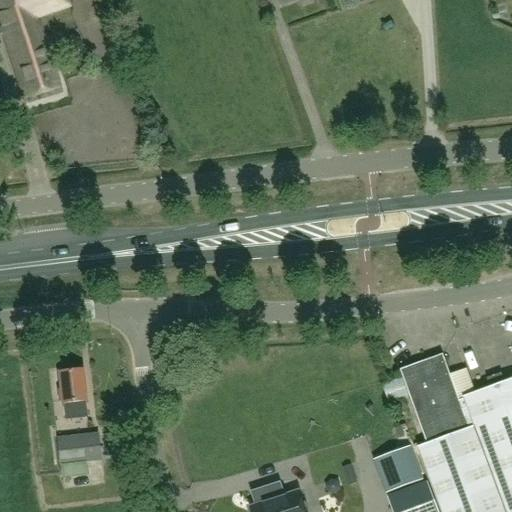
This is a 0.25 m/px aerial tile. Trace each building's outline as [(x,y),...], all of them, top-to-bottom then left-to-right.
[(0,0),(0,28),(23,99),(58,88),(35,17),(68,6),(65,0),(0,0)] [(479,349),(471,355),(484,374),(492,368),(479,349)] [(511,511),(511,379),(463,398),(464,400),(458,402),(441,357),(401,371),(428,444),(418,448),(441,511),(511,511)] [(88,401),(84,370),(60,373),(64,404),(65,404),(67,421),(89,418),(86,401),(88,401)] [(88,476),(86,462),(100,460),(97,434),(57,439),(60,465),(61,465),(63,479),(88,476)] [(387,493),(423,480),(411,447),(374,460),(387,493)] [(333,478),(328,484),(330,491),(338,492),(343,487),(340,479),(333,478)] [(306,511),(299,492),(285,497),(280,483),(253,493),(257,506),(251,508),(252,511),(306,511)] [(393,511),(437,511),(427,484),(388,498),(393,511)]
